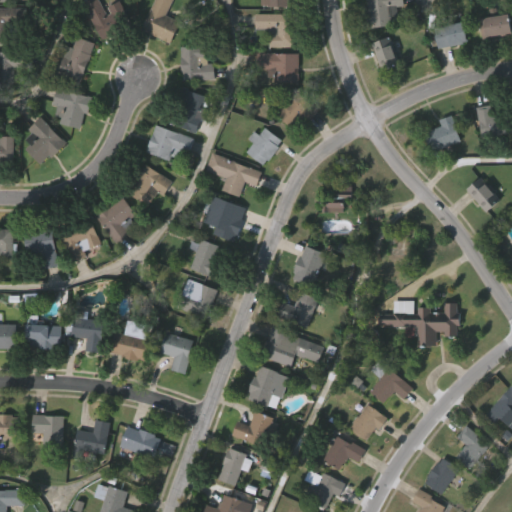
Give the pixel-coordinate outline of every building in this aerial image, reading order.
[(89,0),(99,0),(103,8),(117,0),(119,0),(128,16),(98,32),(83,3),(89,0)] [(181,23),(171,44),(141,29),(155,0),(173,0),(166,15),(181,23)] [(290,0),(290,6),(289,6),(289,9),(272,8),(272,6),(268,6),(268,5),(261,5),(261,0),(290,0)] [(392,25),(368,29),(365,10),(369,10),(367,0),(404,0),(405,5),(397,6),(398,16),(391,16),(392,25)] [(498,3),(500,15),(510,13),(511,27),(511,35),(484,39),(481,18),(489,16),(488,5),(498,3)] [(8,45),(0,44),(0,8),(26,8),(26,23),(18,24),(19,34),(9,34),(8,45)] [(296,28),(296,47),(269,47),(270,28),(256,28),(256,13),(296,14),(296,28)] [(439,47),(435,28),(464,21),(468,41),(439,47)] [(167,85),(176,62),(163,57),(170,39),(154,33),(138,73),(167,85)] [(93,42),(89,53),(95,55),(90,70),(85,68),(80,83),(55,74),(66,45),(73,48),(77,36),(93,42)] [(401,64),(383,71),(372,43),(390,36),(401,64)] [(94,37),(79,45),(98,82),(120,70),(116,62),(123,58),(115,43),(101,50),(94,37)] [(207,44),(208,63),(215,63),(216,80),(183,80),(182,45),(207,44)] [(14,67),(14,84),(0,84),(0,51),(27,52),(27,67),(14,67)] [(296,69),(296,73),(300,73),(300,82),(275,82),(275,78),(268,78),(268,69),(257,69),(257,53),(300,53),(299,68),(296,69)] [(476,60),(479,80),(508,76),(504,56),(476,60)] [(433,90),(463,84),(460,65),(430,71),(433,90)] [(396,107),(386,78),(368,85),(378,113),(396,107)] [(89,111),(88,112),(85,111),(81,128),(60,123),(62,117),(55,115),(58,106),(52,104),(57,88),(92,97),(89,111)] [(208,110),(204,120),(201,119),(195,133),(173,124),(183,100),(179,99),(184,88),(206,97),(202,107),(208,110)] [(317,112),(308,121),(304,117),(291,129),(276,114),(299,92),(318,111),(317,112)] [(253,111),(266,111),(267,126),(294,125),(294,95),(253,95),(253,111)] [(491,105),(493,116),(511,113),(511,119),(511,133),(482,138),(477,107),(491,105)] [(54,155),(52,158),(50,156),(41,165),(25,149),(30,144),(25,140),(32,133),(28,129),(40,116),(67,142),(54,155)] [(432,151),(424,132),(442,126),(440,120),(453,116),(461,141),(432,151)] [(196,141),(191,153),(183,149),(180,157),(174,155),(173,160),(149,150),(159,123),(197,138),(196,141)] [(266,128),(282,140),(273,152),(275,153),(264,165),(247,152),(254,143),(249,139),(255,131),(260,135),(266,128)] [(56,166),(78,171),(86,139),(52,131),(49,147),(54,148),(51,157),(58,159),(56,166)] [(194,173),(203,137),(179,131),(170,167),(194,173)] [(288,171),(298,160),(302,165),(313,153),(293,134),(273,156),(288,171)] [(0,136),(14,136),(14,163),(0,163),(0,136)] [(473,149),(477,180),(507,175),(504,158),(490,160),(488,147),(473,149)] [(263,174),(259,185),(248,181),(242,196),(225,190),(228,182),(222,180),(223,176),(208,170),(215,152),(265,171),(263,174)] [(430,192),(457,183),(449,157),(435,161),(438,169),(424,173),(430,192)] [(24,172),(30,178),(20,189),(39,207),(62,183),(36,159),(24,172)] [(146,164),(172,182),(163,195),(159,192),(148,207),(124,191),(140,167),(142,169),(146,164)] [(190,178),(150,168),(143,194),(173,202),(176,191),(186,194),(190,178)] [(250,173),(244,181),(249,185),(242,194),(260,207),(279,183),(261,169),(255,177),(250,173)] [(482,177),(490,186),(492,183),(497,188),(493,191),(501,200),(487,213),(467,190),(482,177)] [(9,178),(0,178),(0,206),(0,207),(0,203),(9,203),(9,178)] [(119,244),(118,245),(96,216),(123,196),(137,215),(132,219),(135,224),(128,229),(132,234),(119,244)] [(244,220),(236,242),(214,234),(226,201),(246,208),(242,220),(244,220)] [(160,237),(168,223),(141,205),(123,234),(144,248),(154,233),(160,237)] [(75,262),(73,264),(58,230),(90,217),(101,244),(84,251),(87,257),(75,262)] [(497,241),(476,218),(462,232),(482,254),(497,241)] [(52,227),(58,267),(43,269),(42,260),(28,262),(23,231),(33,230),(33,234),(38,233),(37,229),(52,227)] [(348,240),(347,228),(331,228),(332,241),(318,241),(318,254),(340,253),(340,240),(348,240)] [(0,229),(14,229),(14,258),(0,258),(0,229)] [(131,256),(120,238),(92,254),(111,286),(127,276),(119,263),(131,256)] [(222,264),(217,278),(192,269),(203,239),(220,246),(214,260),(222,264)] [(231,283),(243,249),(222,242),(209,276),(231,283)] [(328,254),(316,287),(294,279),(296,273),(294,272),(300,257),(302,257),(306,246),(328,254)] [(80,292),(97,285),(88,264),(57,276),(69,304),(83,298),(80,292)] [(0,298),(10,298),(9,271),(0,270),(0,298)] [(53,309),(50,273),(21,276),(23,295),(38,293),(39,310),(53,309)] [(212,306),(207,319),(178,308),(189,279),(218,290),(212,306)] [(321,298),(310,327),(280,316),(286,301),(298,306),(303,291),(321,298)] [(415,301),(414,314),(419,314),(419,307),(431,307),(431,313),(441,312),(441,313),(445,313),(445,303),(458,303),(458,313),(461,313),(461,326),(458,326),(458,337),(445,337),(445,331),(437,331),(437,347),(428,347),(428,349),(419,349),(419,338),(406,337),(406,327),(394,327),(394,325),(379,325),(379,314),(394,315),(394,301),(415,301)] [(88,312),(87,319),(105,321),(101,353),(86,351),(87,339),(71,337),(71,335),(66,335),(68,318),(74,319),(76,310),(88,312)] [(38,315),(38,321),(44,321),(44,326),(62,326),(62,333),(65,333),(65,342),(61,342),(61,347),(53,346),(53,350),(38,349),(38,346),(26,346),(27,315),(38,315)] [(152,331),(146,361),(139,359),(139,362),(122,358),(122,355),(111,353),(116,332),(125,334),(128,320),(142,323),(141,329),(152,331)] [(213,330),(184,320),(174,348),(203,359),(213,330)] [(0,347),(0,324),(16,324),(16,348),(0,347)] [(325,347),(319,364),(296,355),(291,367),(264,357),(270,341),(268,340),(273,327),(325,347)] [(196,341),(186,375),(171,371),(175,357),(161,353),(166,333),(196,341)] [(454,345),(440,344),(440,354),(426,354),(426,349),(411,349),(411,343),(390,342),(390,356),(375,356),(375,367),(402,368),(402,378),(413,378),(413,388),(432,388),(432,376),(454,376),(454,345)] [(81,393),(98,394),(101,362),(84,360),(84,353),(70,352),(68,378),(82,380),(81,393)] [(0,389),(12,390),(13,366),(0,365),(0,389)] [(57,390),(58,367),(23,366),(22,389),(57,390)] [(121,375),(112,373),(106,395),(140,403),(148,372),(123,366),(121,375)] [(290,378),(283,397),(280,396),(276,408),(256,400),(255,401),(249,399),(251,393),(249,392),(255,376),(257,377),(261,366),(290,378)] [(413,390),(405,400),(396,392),(385,405),(371,393),(390,369),(414,388),(413,390)] [(170,398),(167,411),(182,415),(190,382),(162,374),(156,394),(170,398)] [(511,426),(511,428),(501,418),(493,427),(484,419),(492,410),(491,409),(510,387),(511,388),(511,386),(511,426)] [(371,403),(391,417),(382,431),(378,428),(370,441),(353,429),(358,423),(355,422),(360,415),(362,416),(371,403)] [(409,430),(386,409),(365,432),(379,445),(391,432),(399,441),(409,430)] [(274,417),(263,446),(232,434),(238,420),(250,425),(256,410),(274,417)] [(64,415),(63,446),(44,445),(44,431),(33,431),(33,414),(64,415)] [(0,415),(13,415),(13,417),(20,417),(20,439),(0,439),(0,415)] [(113,422),(106,454),(86,450),(84,459),(75,457),(81,429),(95,432),(98,419),(113,422)] [(490,465),(497,459),(508,471),(511,467),(511,424),(480,455),(490,465)] [(472,469),(458,458),(468,445),(458,437),(467,426),(479,435),(477,438),(489,447),(472,469)] [(131,428),(139,431),(140,429),(156,436),(155,438),(160,440),(153,458),(120,446),(128,427),(131,428)] [(340,435),(354,444),(356,441),(370,450),(362,462),(352,455),(343,470),(326,460),(340,435)] [(364,483),(382,458),(363,445),(345,470),(364,483)] [(259,452),(256,458),(250,455),(249,458),(256,460),(251,472),(245,470),(239,486),(221,479),(231,449),(233,450),(233,448),(245,452),(247,447),(259,452)] [(228,477),(259,488),(269,459),(251,453),(246,467),(233,463),(228,477)] [(0,456),(0,479),(10,480),(10,457),(0,456)] [(28,474),(39,474),(39,487),(59,488),(60,457),(29,456),(28,474)] [(444,458),(460,470),(443,494),(426,482),(438,462),(440,463),(444,458)] [(73,471),(70,491),(102,495),(106,463),(91,461),(90,473),(73,471)] [(117,488),(152,499),(158,479),(123,467),(117,488)] [(452,499),(466,511),(486,487),(462,467),(453,478),(462,486),(452,499)] [(346,482),(341,494),(335,492),(328,507),(304,496),(311,480),(318,483),(323,471),(346,482)] [(361,492),(334,476),(319,501),(336,511),(344,498),(354,504),(361,492)] [(98,482),(108,486),(109,484),(128,491),(123,505),(136,510),(135,511),(100,511),(105,500),(93,496),(98,482)] [(446,505),(442,511),(418,511),(422,505),(413,501),(421,487),(434,495),(432,498),(446,505)] [(0,511),(0,488),(25,489),(24,504),(7,504),(7,511),(0,511)] [(244,501),(253,504),(250,511),(203,511),(207,503),(218,507),(220,502),(221,502),(224,493),(244,501)]
